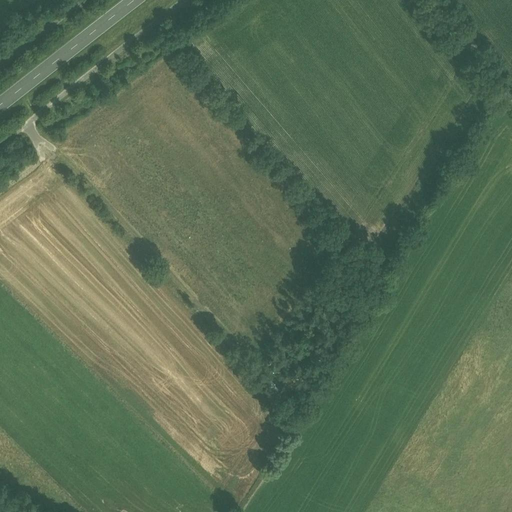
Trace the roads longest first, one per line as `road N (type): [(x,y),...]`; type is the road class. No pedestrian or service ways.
road 1 (unclassified): [(186,0),(0,145)]
road 2 (primary): [(0,104),(133,0)]
road 3 (unclassified): [(511,98),(434,0)]
